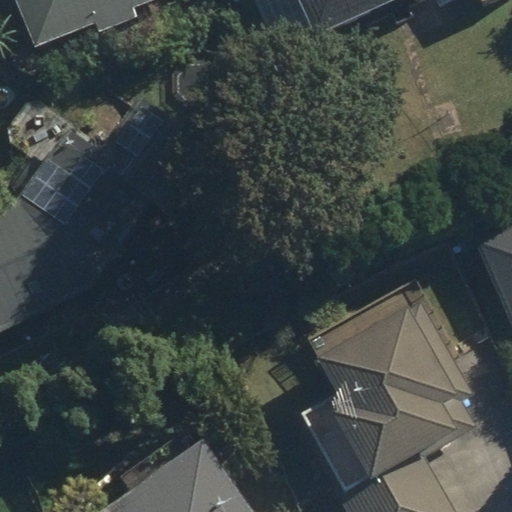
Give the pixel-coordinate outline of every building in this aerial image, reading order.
[(29,0),(52,53),(178,0),(29,0)] [(511,0),(231,0),(263,61),(280,53),(288,69),(420,0),(450,0),(464,25),(511,0)] [(0,335),(19,327),(106,287),(205,142),(147,102),(111,153),(54,96),(8,128),(38,170),(23,181),(37,201),(0,224),(0,335)] [(511,234),(470,255),(511,344),(511,234)] [(511,511),(511,446),(433,299),(330,354),(354,398),(310,421),(359,511),(511,511)] [(272,511),(215,436),(114,511),(272,511)]
